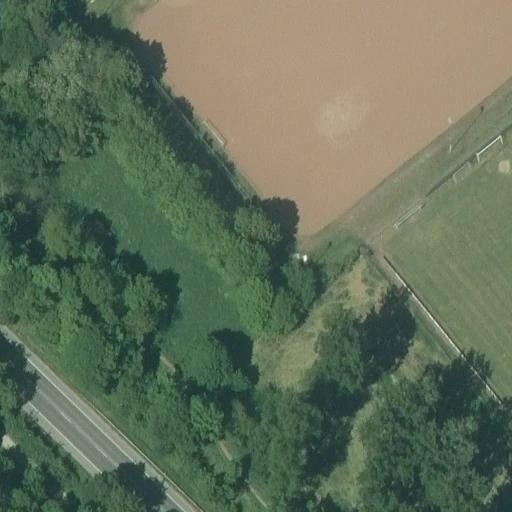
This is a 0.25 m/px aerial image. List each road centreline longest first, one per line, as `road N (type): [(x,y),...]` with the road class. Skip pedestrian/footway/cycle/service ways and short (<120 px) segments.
road 1 (track): [(0,206),(175,375),(264,511)]
road 2 (secondary): [(162,511),(0,353)]
